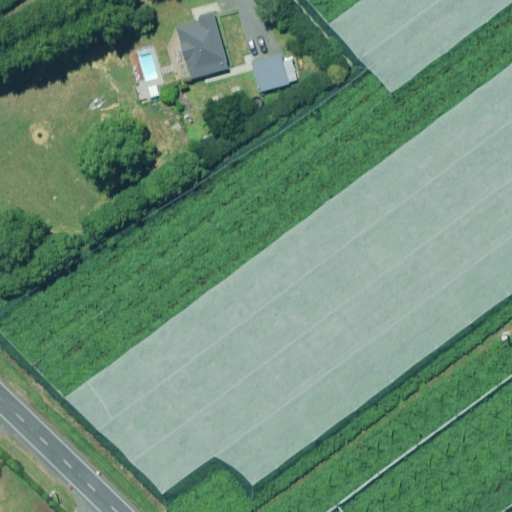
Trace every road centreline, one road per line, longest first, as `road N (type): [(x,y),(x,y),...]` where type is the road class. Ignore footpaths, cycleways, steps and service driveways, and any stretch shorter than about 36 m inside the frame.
road 1 (track): [(511,324),(258,511)]
road 2 (primary): [(0,398),(116,511)]
